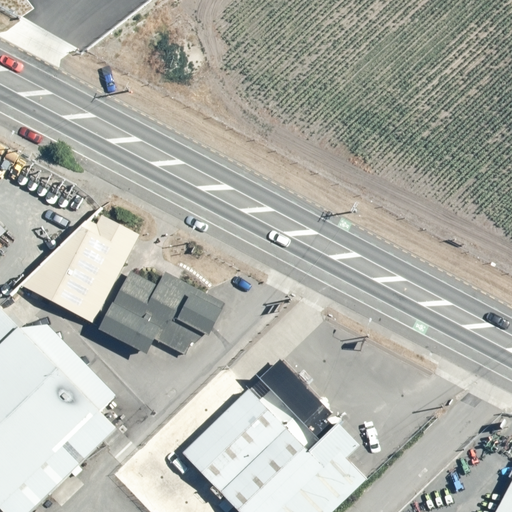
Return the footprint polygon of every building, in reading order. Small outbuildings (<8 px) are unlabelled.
[(4,281),(77,318),(122,227),(81,207),(4,281)] [(118,264),(87,326),(133,349),(141,332),(165,343),(175,323),(189,330),(202,305),(118,264)] [(0,491),(100,393),(17,310),(4,323),(0,318),(0,491)] [(305,511),(350,469),(310,426),(291,444),(236,385),(170,448),(231,511),(305,511)] [(474,511),(511,511),(511,450),(509,449),(474,511)]
